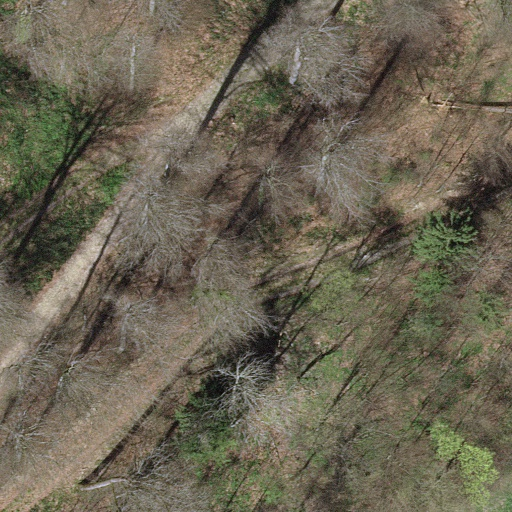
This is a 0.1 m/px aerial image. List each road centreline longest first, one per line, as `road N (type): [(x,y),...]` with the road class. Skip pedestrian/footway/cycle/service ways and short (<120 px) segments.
road 1 (track): [(0,390),(325,0)]
road 2 (track): [(0,235),(230,112)]
